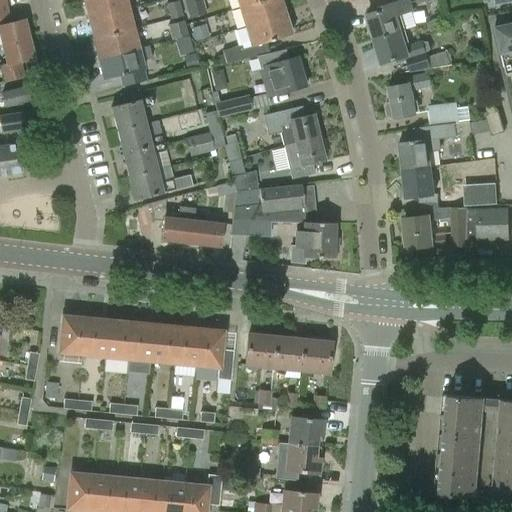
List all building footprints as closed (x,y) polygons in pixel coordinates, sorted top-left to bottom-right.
[(125,0),(82,0),(87,20),(128,9),(125,0)] [(190,19),(206,14),(202,0),(197,0),(186,4),(190,19)] [(235,0),(238,8),(265,0),(235,0)] [(244,27),(285,15),(280,0),(265,0),(238,8),(244,27)] [(373,40),(401,32),(396,17),(413,12),(409,0),(399,0),(379,6),(380,11),(366,15),(373,40)] [(182,16),(178,1),(166,4),(170,19),(182,16)] [(28,25),(25,25),(24,20),(10,23),(7,9),(0,10),(0,40),(1,46),(28,39),(27,35),(30,33),(28,25)] [(128,9),(87,20),(92,39),(133,29),(128,9)] [(285,15),(244,27),(250,47),(291,34),(285,15)] [(184,21),(167,25),(171,40),(174,39),(188,36),(184,21)] [(511,23),(494,27),(511,104),(511,23)] [(205,24),(191,28),(192,29),(188,30),(189,35),(191,35),(193,42),(195,41),(196,42),(209,38),(205,24)] [(133,29),(92,39),(97,59),(138,49),(133,29)] [(401,32),(373,40),(381,64),(405,56),(410,72),(431,69),(431,68),(452,65),(447,51),(427,57),(426,53),(430,50),(428,42),(422,42),(422,41),(405,46),(401,32)] [(192,52),(188,36),(174,39),(178,56),(192,52)] [(32,44),(30,44),(28,39),(1,46),(6,64),(1,65),(5,81),(24,76),(21,61),(33,58),(32,53),(34,52),(32,44)] [(146,81),(141,60),(151,58),(148,46),(138,49),(97,59),(102,79),(118,75),(121,87),(146,81)] [(225,63),(248,58),(245,48),(239,49),(238,46),(222,51),(223,56),(219,57),(221,64),(225,63)] [(269,53),(256,56),(260,69),(258,69),(265,94),(266,97),(267,97),(284,92),(305,86),(297,57),(288,59),(285,50),(269,53)] [(195,55),(183,58),(186,70),(198,67),(195,55)] [(390,118),(394,117),(394,118),(416,114),(412,91),(432,87),(429,73),(408,77),(409,84),(388,88),(391,102),(387,103),(385,106),(387,116),(390,118)] [(26,87),(2,93),(5,106),(29,100),(26,87)] [(119,94),(121,104),(110,107),(116,130),(145,123),(141,108),(153,105),(151,97),(140,100),(137,90),(119,94)] [(214,103),(215,111),(217,118),(218,118),(252,110),(249,98),(248,95),(214,103)] [(459,123),(459,122),(471,120),(469,107),(457,108),(457,103),(429,106),(432,126),(459,123)] [(284,146),(319,137),(313,113),(304,116),(301,106),(263,115),(268,135),(280,132),(284,146)] [(485,113),(492,136),(504,132),(498,109),(485,113)] [(34,129),(31,111),(0,115),(0,130),(1,134),(34,129)] [(204,114),(209,132),(221,129),(218,118),(217,118),(215,111),(204,114)] [(402,171),(431,167),(429,152),(441,151),(440,139),(457,137),(471,135),(469,122),(459,123),(432,126),(413,129),(415,141),(399,143),(402,171)] [(149,139),(145,124),(145,123),(116,130),(122,154),(163,145),(161,136),(149,139)] [(221,129),(209,132),(185,138),(190,157),(209,152),(214,151),(214,149),(224,147),(224,145),(221,129)] [(228,162),(241,159),(234,135),(225,137),(226,145),(224,145),(224,147),(228,162)] [(322,139),(319,139),(319,137),(284,146),(292,179),(314,173),(312,164),(325,161),(322,151),(325,150),(322,139)] [(0,175),(23,172),(19,143),(0,146),(0,175)] [(152,154),(165,151),(163,145),(122,154),(128,178),(156,171),(152,154)] [(235,192),(257,189),(255,171),(244,174),(241,159),(228,162),(233,182),(235,192)] [(431,167),(402,171),(406,198),(434,195),(431,167)] [(133,201),(192,186),(189,175),(159,183),(156,171),(128,178),(133,201)] [(235,192),(233,182),(215,186),(218,197),(235,192)] [(235,192),(229,237),(246,238),(246,236),(246,222),(257,222),(296,223),(295,246),(290,245),(289,263),(305,265),(305,257),(333,258),(333,252),(337,252),(338,239),(333,239),(334,223),(316,222),(310,222),(309,215),(311,212),(310,205),(312,203),(311,194),(309,192),(302,193),(302,188),(301,185),(259,189),(257,189),(235,192)] [(496,203),(495,185),(465,187),(466,205),(496,203)] [(463,193),(438,194),(439,207),(463,206),(463,193)] [(149,206),(151,215),(151,220),(162,222),(160,241),(190,244),(193,221),(194,208),(179,207),(178,210),(164,209),(165,199),(148,204),(149,206)] [(407,248),(430,246),(431,248),(447,246),(446,233),(444,233),(442,219),(451,218),(451,246),(466,246),(467,207),(427,209),(427,216),(404,218),(407,248)] [(507,209),(477,210),(477,240),(507,239),(507,209)] [(223,224),(193,221),(190,244),(220,248),(223,224)] [(257,222),(246,222),(246,236),(257,236),(257,222)] [(58,352),(80,354),(83,319),(62,316),(58,352)] [(80,354),(103,356),(106,321),(83,319),(80,354)] [(103,356),(126,358),(129,323),(106,321),(103,356)] [(129,323),(126,358),(148,360),(152,325),(129,323)] [(176,327),(152,325),(148,360),(173,363),(176,327)] [(196,365),(199,330),(176,327),(173,363),(196,365)] [(230,380),(233,351),(220,349),(222,332),(199,330),(196,365),(218,367),(216,379),(230,380)] [(272,367),(275,337),(247,334),(244,365),(272,367)] [(299,370),(302,340),(275,337),(272,367),(299,370)] [(302,340),(299,370),(327,373),(330,342),(302,340)] [(26,366),(36,368),(38,354),(29,352),(26,366)] [(36,368),(26,366),(24,379),(33,381),(36,368)] [(57,399),(58,383),(45,382),(44,398),(57,399)] [(286,393),(284,407),(297,408),(298,394),(297,394),(298,387),(294,387),(294,393),(286,393)] [(258,389),(257,404),(257,409),(275,411),(275,406),(269,405),(271,391),(258,389)] [(325,396),(313,395),(312,409),(324,410),(325,400),(325,396)] [(442,395),(433,494),(511,501),(511,400),(470,397),(442,395)] [(18,411),(28,413),(31,399),(21,397),(18,411)] [(76,410),(77,400),(63,399),(62,409),(76,410)] [(77,400),(76,410),(90,411),(91,401),(77,400)] [(122,414),(123,404),(109,403),(108,413),(122,414)] [(123,404),(122,414),(135,415),(136,406),(123,404)] [(167,418),(168,409),(154,407),(153,417),(167,418)] [(168,409),(167,418),(181,420),(182,410),(168,409)] [(28,413),(18,411),(16,424),(26,426),(28,413)] [(213,423),(214,413),(200,412),(199,421),(213,423)] [(288,444),(320,447),(322,420),(290,417),(288,444)] [(97,429),(98,420),(84,418),(83,428),(97,429)] [(98,420),(97,429),(111,431),(112,421),(98,420)] [(143,434),(144,424),(130,423),(129,432),(143,434)] [(144,424),(143,434),(157,435),(158,425),(144,424)] [(188,438),(189,428),(175,427),(174,437),(188,438)] [(189,428),(188,438),(202,439),(203,430),(189,428)] [(278,431),(261,429),(260,442),(261,440),(268,440),(268,444),(276,444),(276,443),(278,431)] [(317,473),(320,447),(288,444),(280,443),(277,469),(276,477),(284,478),(298,479),(299,471),(317,473)] [(53,480),(55,467),(43,466),(41,478),(53,480)] [(245,477),(249,477),(254,478),(258,478),(259,469),(246,468),(245,477)] [(90,511),(93,475),(70,473),(66,508),(90,511)] [(218,505),(221,475),(207,474),(206,486),(184,484),(181,511),(204,511),(206,504),(218,505)] [(93,475),(90,511),(105,511),(112,511),(116,477),(93,475)] [(116,477),(112,511),(135,511),(138,480),(116,477)] [(138,480),(135,511),(158,511),(161,482),(138,480)] [(161,482),(158,511),(181,511),(184,484),(161,482)] [(283,490),(282,505),(247,502),(246,511),(313,511),(315,493),(283,490)] [(39,494),(38,507),(49,509),(51,496),(39,494)]
